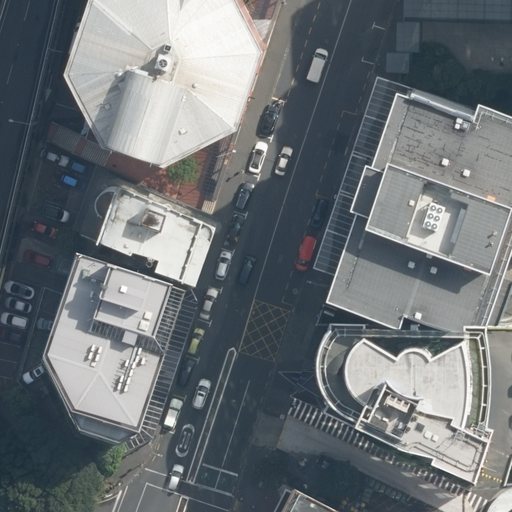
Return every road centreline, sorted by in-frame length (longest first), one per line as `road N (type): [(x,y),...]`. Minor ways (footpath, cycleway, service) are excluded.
road 1 (secondary): [(249,313),(351,0)]
road 2 (secondary): [(249,313),(253,353),(200,511)]
road 3 (secondary): [(163,492),(211,345),(249,313)]
road 4 (motorway): [(30,0),(0,119)]
